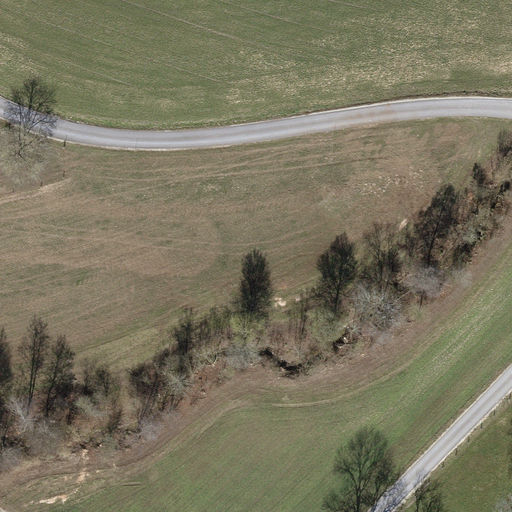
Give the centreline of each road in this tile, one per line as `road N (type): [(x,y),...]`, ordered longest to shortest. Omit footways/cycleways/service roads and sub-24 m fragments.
road 1 (unclassified): [(0,106),(81,133),(144,139),(436,107),(511,109)]
road 2 (track): [(252,132),(57,197),(0,192)]
road 3 (unclassified): [(511,377),(380,511)]
